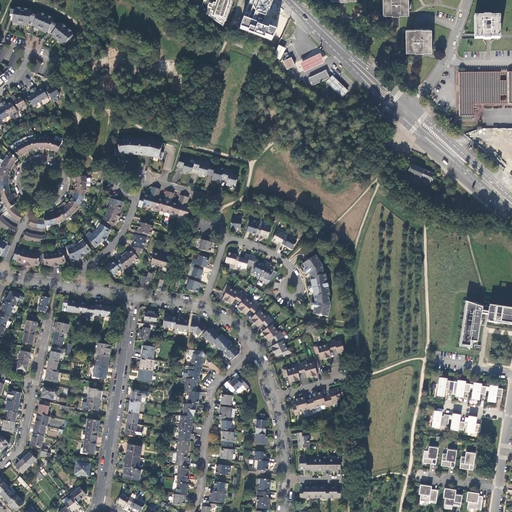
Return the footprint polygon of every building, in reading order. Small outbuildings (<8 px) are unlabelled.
[(211,9),(209,16),(223,26),(232,0),(217,0),(216,4),(210,1),(209,4),(208,7),(211,9)] [(277,29),(264,22),(272,0),(250,0),(240,29),(272,41),(277,29)] [(384,0),(384,16),(407,16),(406,0),(384,0)] [(58,40),(65,45),(66,43),(67,44),(71,40),(72,41),(75,37),(72,35),(74,34),(71,32),(68,29),(66,27),(63,25),(60,23),(60,24),(53,20),(54,19),(48,16),(45,15),(38,13),(31,11),(31,10),(24,9),(21,9),(17,8),(14,8),(14,9),(11,9),(10,14),(13,15),(13,20),(12,21),(15,22),(18,22),(18,20),(22,21),(25,21),(25,23),(27,23),(29,23),(30,23),(30,21),(31,17),(36,18),(34,22),(33,25),(35,26),(38,27),(39,25),(42,27),(45,28),(44,30),(47,31),(49,32),(50,29),(52,25),(57,28),(54,32),(52,34),(54,35),(57,37),(58,36),(60,38),(58,40)] [(476,39),(484,39),(488,39),(491,39),(499,39),(499,36),(499,34),(499,17),(476,17),(476,34),(476,36),(476,39)] [(407,30),(407,53),(430,53),(429,30),(407,30)] [(283,47),(281,46),(275,57),(278,58),(279,59),(285,48),(283,47)] [(300,63),(304,72),(314,67),(324,62),(320,53),(310,58),(300,63)] [(283,61),(287,69),(295,65),(291,57),(283,61)] [(309,78),(313,85),(330,77),(326,70),(309,78)] [(338,94),(342,97),(348,91),(347,90),(332,76),(326,82),(338,94)] [(47,85),(44,87),(52,99),(59,95),(54,86),(50,88),(47,85)] [(35,87),(32,89),(40,101),(47,97),(42,88),(38,91),(35,87)] [(486,114),(455,88),(439,105),(474,134),(480,129),(503,148),(509,141),(511,142),(511,93),(507,99),(502,95),(486,114)] [(40,101),(32,89),(29,91),(32,94),(27,97),(33,106),(40,101)] [(14,95),(11,97),(19,109),(26,105),(21,96),(16,99),(14,95)] [(4,101),(1,103),(9,116),(17,111),(11,102),(7,105),(4,101)] [(9,116),(1,103),(0,103),(0,107),(1,108),(0,109),(0,117),(1,120),(9,116)] [(22,144),(28,156),(30,155),(29,152),(30,151),(34,150),(31,140),(30,136),(25,137),(20,140),(22,144)] [(159,143),(159,142),(155,141),(156,139),(152,138),(149,137),(149,139),(132,138),(132,136),(129,136),(126,136),(126,138),(121,138),(122,140),(118,140),(119,149),(115,149),(115,155),(129,154),(149,156),(162,159),(164,153),(160,152),(163,144),(159,143)] [(42,153),(42,138),(38,138),(35,139),(31,140),(34,150),(39,149),(40,153),(42,153)] [(46,149),(50,150),(52,139),(48,138),(42,138),(42,153),(44,153),(44,149),(46,149)] [(54,151),(59,153),(61,149),(60,148),(62,143),(56,140),(52,139),(50,150),(54,151)] [(28,156),(22,144),(17,146),(13,150),(20,157),(23,155),(24,154),(26,157),(28,156)] [(15,163),(18,160),(10,152),(6,157),(4,161),(17,168),(18,166),(15,164),(15,163)] [(191,159),(181,156),(178,165),(184,167),(183,168),(183,171),(187,173),(187,172),(192,174),(193,169),(194,167),(195,163),(190,162),(191,159)] [(205,164),(206,161),(196,158),(196,161),(195,163),(194,167),(199,169),(199,171),(198,175),(201,176),(201,174),(207,176),(207,174),(208,172),(210,165),(205,164)] [(17,168),(4,161),(2,165),(0,170),(10,173),(12,169),(12,168),(15,170),(17,168)] [(221,166),(210,163),(210,165),(208,172),(214,174),(213,176),(212,180),(216,181),(217,180),(221,181),(222,179),(222,177),(224,170),(220,169),(221,166)] [(411,164),(409,168),(407,172),(430,182),(434,174),(411,164)] [(222,177),(227,179),(227,181),(226,185),(230,186),(231,184),(236,186),(239,176),(234,174),(235,171),(225,168),(224,170),(222,177)] [(0,180),(13,181),(13,179),(9,178),(10,173),(0,170),(0,180)] [(165,181),(167,174),(162,173),(162,174),(152,171),(155,178),(165,181)] [(86,173),(81,174),(75,175),(76,181),(76,185),(87,186),(87,181),(87,178),(86,176),(86,173)] [(13,181),(0,180),(0,191),(10,189),(9,186),(9,184),(13,184),(13,181)] [(87,186),(76,185),(76,188),(75,191),(71,190),(71,192),(85,196),(86,192),(87,186)] [(141,196),(138,206),(142,207),(143,205),(151,207),(156,188),(153,187),(151,194),(148,196),(145,195),(145,197),(141,196)] [(159,210),(162,200),(160,199),(158,197),(160,189),(156,188),(151,207),(159,210)] [(10,189),(0,191),(0,194),(0,196),(3,201),(16,195),(15,193),(11,194),(11,193),(10,189)] [(85,196),(71,192),(70,194),(74,195),(73,196),(71,200),(80,206),(85,209),(86,206),(81,203),(83,201),(85,196)] [(16,195),(3,201),(5,207),(8,210),(12,206),(16,203),(14,200),(14,199),(17,197),(16,195)] [(179,215),(185,196),(181,195),(179,202),(176,204),(174,203),(171,213),(179,215)] [(187,218),(190,208),(188,207),(187,205),(189,197),(185,196),(179,215),(187,218)] [(108,212),(120,217),(122,214),(119,212),(119,211),(121,211),(123,202),(112,199),(110,208),(108,212)] [(80,206),(71,200),(69,203),(68,205),(65,202),(63,204),(73,214),(77,210),(80,206)] [(168,201),(162,200),(159,210),(165,212),(168,201)] [(171,213),(174,203),(168,201),(165,212),(170,214),(171,214),(171,213)] [(73,214),(63,204),(62,205),(64,208),(63,210),(60,211),(65,220),(70,218),(73,214)] [(65,220),(60,211),(56,213),(55,214),(53,210),(51,211),(55,224),(60,223),(65,220)] [(55,224),(51,211),(49,211),(50,215),(48,216),(44,216),(45,221),(45,226),(50,226),(55,224)] [(119,220),(120,217),(108,212),(106,215),(108,216),(105,221),(113,226),(116,221),(115,220),(116,219),(119,220)] [(242,219),(232,218),(231,229),(241,230),(242,219)] [(139,227),(153,230),(154,226),(148,224),(149,221),(142,219),(139,227)] [(259,226),(259,225),(250,222),(247,231),(256,235),(256,234),(259,226)] [(98,228),(95,231),(105,240),(107,238),(105,236),(106,234),(107,235),(110,230),(102,225),(99,229),(98,228)] [(17,228),(12,226),(9,231),(14,234),(17,228)] [(259,226),(256,234),(268,238),(271,229),(263,226),(262,227),(259,226)] [(147,238),(148,234),(151,235),(153,230),(139,227),(138,231),(136,230),(135,234),(147,238)] [(95,231),(92,229),(90,231),(86,235),(89,239),(93,236),(92,234),(95,231)] [(105,240),(95,231),(92,234),(93,236),(89,239),(95,247),(99,243),(99,242),(100,241),(102,243),(105,240)] [(272,240),(281,245),(282,244),(285,237),(286,236),(285,235),(278,231),(277,231),(272,240)] [(147,238),(135,234),(134,238),(135,240),(133,246),(141,249),(143,249),(147,238)] [(285,237),(282,244),(292,249),(297,241),(289,237),(288,238),(285,237)] [(210,252),(213,243),(202,239),(199,249),(210,252)] [(76,246),(82,257),(85,256),(84,253),(85,252),(86,253),(91,250),(85,242),(81,245),(80,244),(76,246)] [(3,244),(0,251),(0,254),(5,258),(10,246),(7,245),(6,246),(3,244)] [(79,259),(82,257),(76,246),(75,244),(66,247),(71,260),(77,258),(76,257),(77,257),(79,259)] [(141,249),(133,246),(132,251),(130,252),(128,251),(124,254),(132,264),(139,259),(138,257),(139,256),(141,249)] [(27,266),(30,253),(26,252),(25,254),(20,252),(20,251),(18,250),(17,250),(13,259),(17,260),(17,261),(23,263),(23,262),(24,262),(24,265),(27,266)] [(159,266),(163,252),(160,251),(160,253),(158,254),(154,253),(152,260),(151,263),(159,266)] [(168,268),(171,257),(167,256),(166,255),(166,253),(163,252),(159,266),(168,268)] [(237,256),(237,255),(228,252),(224,266),(234,269),(235,264),(237,256)] [(34,253),(30,253),(27,266),(31,266),(32,263),(33,264),(33,265),(39,265),(39,255),(34,255),(34,253)] [(55,266),(53,253),(49,254),(49,256),(44,256),(44,265),(50,265),(50,264),(51,264),(52,267),(55,266)] [(57,253),(53,253),(55,266),(59,266),(58,263),(60,262),(60,264),(66,262),(63,253),(58,254),(57,253)] [(125,269),(132,264),(124,254),(121,256),(121,259),(119,261),(124,268),(125,269)] [(314,307),(313,314),(328,317),(330,305),(328,296),(330,296),(326,274),(324,274),(322,265),(315,255),(309,260),(303,263),(303,264),(306,269),(305,269),(305,270),(304,270),(304,271),(304,272),(304,273),(305,273),(306,274),(308,272),(309,273),(311,286),(310,286),(309,287),(309,288),(308,289),(309,290),(310,290),(312,290),(315,302),(315,303),(313,303),(312,303),(312,304),(311,304),(311,306),(311,307),(314,307)] [(192,263),(196,265),(204,267),(206,268),(209,259),(200,256),(198,260),(194,259),(192,263)] [(249,260),(237,256),(235,264),(238,265),(238,266),(246,269),(249,260)] [(124,268),(119,261),(118,259),(113,263),(110,263),(107,265),(114,275),(124,268)] [(261,276),(268,262),(265,261),(262,265),(258,263),(257,264),(255,263),(253,268),(255,269),(253,272),(261,276)] [(271,264),(268,262),(261,276),(269,280),(274,271),(269,268),(271,265),(271,264)] [(204,267),(196,265),(195,268),(194,268),(190,279),(199,282),(203,271),(203,270),(204,267)] [(190,279),(187,289),(198,293),(201,283),(199,282),(190,279)] [(227,284),(223,290),(227,292),(226,294),(222,299),(227,302),(234,291),(230,289),(231,287),(227,284)] [(237,292),(234,291),(227,302),(232,305),(235,299),(236,297),(239,299),(243,293),(238,290),(237,292)] [(12,291),(10,292),(7,298),(9,299),(8,302),(15,305),(16,306),(18,301),(21,302),(24,297),(20,295),(21,295),(12,291)] [(248,297),(243,293),(239,299),(242,302),(241,303),(237,308),(242,312),(250,302),(246,299),(248,297)] [(40,315),(41,315),(42,311),(46,312),(47,308),(48,308),(51,298),(43,296),(40,306),(39,306),(38,311),(41,311),(40,315)] [(79,313),(80,304),(76,303),(76,302),(64,300),(63,305),(67,305),(67,311),(79,313)] [(8,302),(5,301),(2,308),(4,310),(3,313),(10,316),(15,305),(8,302)] [(80,302),(80,304),(79,313),(86,314),(86,320),(90,320),(92,305),(88,305),(88,303),(80,302)] [(252,304),(250,302),(242,312),(246,315),(250,310),(251,308),(254,311),(259,305),(257,304),(254,302),(252,304)] [(482,313),(483,310),(483,307),(468,302),(461,345),(470,346),(471,341),(478,342),(482,313)] [(92,305),(90,320),(94,321),(94,315),(102,316),(104,307),(104,306),(96,304),(95,306),(92,305)] [(263,309),(259,305),(254,311),(256,313),(255,314),(250,319),(254,323),(264,314),(261,311),(263,309)] [(511,308),(490,305),(488,311),(488,314),(487,319),(489,319),(488,321),(496,322),(496,321),(511,322),(511,308)] [(104,307),(102,316),(114,318),(116,309),(114,307),(107,306),(107,308),(104,307)] [(141,320),(141,323),(153,325),(154,321),(157,322),(158,314),(155,314),(155,312),(148,311),(147,313),(145,313),(144,320),(141,320)] [(10,316),(3,313),(1,316),(0,315),(0,324),(5,327),(8,320),(10,316)] [(170,314),(165,313),(163,326),(175,328),(177,318),(177,317),(169,316),(170,314)] [(266,317),(264,314),(254,323),(258,327),(263,322),(264,321),(267,325),(273,320),(268,315),(266,317)] [(177,318),(175,328),(175,332),(178,333),(178,331),(187,332),(189,321),(180,320),(180,319),(177,318)] [(195,333),(198,336),(206,328),(200,321),(191,320),(190,331),(194,331),(194,333),(195,333)] [(276,324),(273,320),(267,325),(269,327),(267,328),(262,332),(265,336),(276,329),(274,326),(276,324)] [(25,332),(35,334),(37,323),(27,321),(24,331),(25,332)] [(58,323),(56,332),(65,334),(67,335),(69,325),(58,323)] [(153,325),(141,323),(140,327),(143,328),(142,330),(140,330),(139,337),(141,337),(141,340),(149,340),(150,329),(152,329),(153,325)] [(214,330),(211,327),(202,335),(206,339),(206,338),(211,344),(213,342),(219,337),(214,331),(214,330)] [(278,332),(276,329),(265,336),(268,341),(273,337),(275,336),(277,340),(284,336),(280,331),(278,332)] [(32,345),(35,334),(25,332),(23,343),(32,345)] [(65,334),(56,332),(53,343),(62,345),(65,334)] [(221,335),(219,337),(213,342),(217,347),(221,352),(230,343),(231,342),(228,339),(227,340),(221,335)] [(286,341),(284,336),(277,340),(279,343),(277,343),(271,347),(274,351),(285,346),(284,342),(286,341)] [(336,339),(331,341),(333,348),(336,347),(337,349),(338,353),(344,351),(341,340),(336,342),(336,339)] [(333,348),(331,341),(326,342),(326,345),(323,346),(326,358),(331,357),(330,351),(329,349),(333,348)] [(99,343),(97,355),(98,355),(109,356),(111,345),(99,343)] [(230,343),(221,352),(224,355),(225,354),(232,361),(240,353),(230,343)] [(326,358),(323,346),(319,347),(318,344),(313,346),(315,353),(319,352),(319,353),(321,360),(326,358)] [(143,346),(142,358),(153,360),(155,347),(143,346)] [(287,349),(285,346),(274,351),(276,356),(282,353),(284,352),(285,356),(292,353),(290,348),(287,349)] [(53,347),(50,360),(58,362),(59,362),(61,354),(63,354),(64,349),(53,347)] [(19,360),(29,362),(30,353),(21,351),(19,360)] [(203,351),(197,351),(194,353),(193,361),(192,361),(191,366),(202,367),(203,358),(206,355),(203,351)] [(108,367),(109,356),(98,355),(96,366),(108,367)] [(153,360),(142,358),(140,369),(153,371),(154,360),(153,360)] [(315,367),(319,366),(317,359),(312,361),(312,363),(309,364),(312,376),(317,375),(316,369),(315,367)] [(19,360),(17,369),(26,372),(29,362),(19,360)] [(58,362),(50,360),(47,370),(56,372),(58,362)] [(312,376),(309,364),(305,365),(304,362),(299,364),(301,371),(304,370),(305,372),(307,378),(312,376)] [(301,371),(299,364),(294,365),(295,368),(291,369),(295,381),(300,380),(298,374),(298,372),(301,371)] [(108,367),(96,366),(95,365),(93,377),(106,379),(108,367)] [(202,367),(191,366),(190,366),(188,378),(197,379),(199,380),(200,372),(201,372),(202,367)] [(295,381),(291,369),(288,370),(287,368),(282,369),(284,376),(288,375),(288,376),(290,383),(295,381)] [(153,371),(140,369),(138,380),(151,382),(153,371)] [(59,373),(56,372),(47,370),(45,380),(57,383),(59,373)] [(197,379),(188,378),(187,378),(186,386),(184,386),(184,391),(190,391),(195,392),(197,379)] [(246,389),(249,387),(240,378),(238,380),(236,378),(229,384),(236,391),(242,385),(243,386),(245,387),(246,389)] [(453,394),(455,382),(447,381),(447,379),(440,378),(440,380),(439,379),(437,392),(438,392),(437,396),(444,397),(446,393),(446,394),(447,389),(449,389),(448,393),(453,394)] [(455,382),(453,394),(457,395),(457,396),(463,397),(463,396),(464,396),(465,390),(467,390),(466,392),(470,392),(471,388),(471,384),(462,383),(463,382),(459,381),(459,382),(455,382)] [(487,387),(478,385),(479,384),(475,384),(475,385),(474,385),(473,388),(472,397),(473,397),(473,399),(479,400),(480,398),(481,392),(483,392),(482,394),(486,395),(487,390),(487,387)] [(242,385),(236,391),(238,393),(245,387),(243,386),(242,385)] [(503,389),(494,388),(494,387),(490,386),(490,387),(489,387),(489,391),(487,399),(488,400),(488,401),(495,402),(495,401),(496,401),(497,395),(498,395),(498,397),(501,397),(503,389)] [(54,396),(57,396),(58,391),(44,387),(41,397),(53,400),(54,396)] [(88,398),(100,400),(102,390),(89,388),(88,398)] [(329,390),(330,394),(331,396),(327,397),(330,406),(333,405),(333,404),(338,403),(338,401),(341,400),(338,388),(329,390)] [(133,390),(131,401),(141,402),(146,403),(148,392),(140,391),(133,390)] [(8,401),(19,403),(22,393),(12,391),(10,391),(10,392),(8,392),(7,396),(6,395),(5,400),(8,401)] [(200,392),(195,392),(190,391),(189,395),(188,395),(187,403),(196,404),(198,405),(199,397),(200,392)] [(330,406),(327,397),(324,398),(323,396),(322,392),(317,393),(320,406),(325,405),(326,407),(330,406)] [(316,407),(320,406),(317,393),(312,395),(313,399),(314,401),(310,402),(312,411),(316,410),(316,407)] [(220,404),(231,405),(232,396),(222,395),(220,404)] [(309,412),(312,411),(310,402),(307,403),(306,401),(305,397),(300,398),(303,411),(308,409),(309,412)] [(99,410),(100,400),(88,398),(87,403),(83,402),(82,403),(81,407),(82,408),(86,409),(99,410)] [(298,412),(303,411),(300,398),(294,400),(296,404),(296,406),(293,407),(295,416),(299,414),(298,412)] [(8,401),(6,410),(9,411),(17,413),(19,403),(8,401)] [(141,402),(131,401),(129,412),(139,413),(141,402)] [(184,416),(185,416),(192,417),(194,417),(195,412),(193,412),(193,410),(195,411),(196,404),(187,403),(184,403),(183,409),(184,409),(184,416)] [(40,404),(38,414),(47,416),(49,407),(40,404)] [(229,418),(231,418),(232,408),(220,407),(219,417),(221,417),(229,418)] [(15,423),(17,413),(9,411),(6,421),(15,423)] [(435,413),(434,413),(432,425),(433,425),(433,427),(440,428),(440,426),(448,428),(450,415),(445,414),(444,417),(442,416),(443,414),(442,414),(443,412),(435,411),(435,413)] [(139,413),(129,412),(127,423),(138,424),(139,413)] [(47,426),(49,417),(47,416),(38,414),(35,424),(46,426),(47,426)] [(192,417),(185,416),(184,416),(181,415),(180,423),(181,424),(181,428),(191,429),(192,429),(192,424),(191,424),(192,417)] [(454,416),(453,416),(451,428),(452,428),(452,430),(458,431),(458,429),(464,430),(466,422),(462,422),(462,423),(460,423),(461,417),(457,416),(458,415),(454,415),(454,416)] [(229,421),(229,418),(221,417),(221,420),(222,420),(221,429),(230,430),(231,421),(229,421)] [(477,419),(473,419),(474,418),(470,417),(470,418),(469,418),(467,430),(468,431),(468,432),(474,433),(474,432),(480,432),(481,425),(478,424),(478,426),(476,426),(477,419)] [(87,430),(98,432),(99,420),(88,419),(87,430)] [(15,423),(6,421),(4,420),(2,430),(13,432),(15,423)] [(265,430),(266,421),(257,420),(256,428),(258,429),(257,432),(265,433),(266,430),(265,430)] [(138,424),(127,423),(125,434),(135,436),(136,435),(137,434),(142,435),(144,425),(138,424)] [(46,426),(35,424),(33,434),(44,436),(46,426)] [(191,429),(181,428),(180,433),(182,433),(181,440),(188,441),(189,441),(190,434),(191,429)] [(85,441),(96,443),(98,432),(87,430),(85,441)] [(233,437),(234,432),(223,431),(222,441),(232,442),(233,437)] [(306,436),(305,432),(297,433),(299,448),(307,448),(307,444),(309,443),(308,436),(306,436)] [(44,436),(33,434),(31,445),(41,447),(44,436)] [(268,435),(256,434),(255,444),(266,445),(268,435)] [(1,436),(0,437),(0,449),(2,451),(9,444),(1,436)] [(188,441),(181,440),(180,440),(178,451),(178,453),(188,454),(188,450),(188,449),(187,449),(188,441)] [(94,454),(96,443),(85,441),(83,452),(94,454)] [(128,445),(126,456),(140,458),(141,447),(128,445)] [(425,451),(423,463),(431,464),(432,459),(437,460),(439,447),(435,446),(435,448),(430,447),(429,452),(425,451)] [(220,459),(232,460),(233,450),(221,448),(220,459)] [(442,465),(449,466),(450,462),(456,462),(458,449),(453,449),(453,450),(448,449),(447,454),(443,453),(442,465)] [(255,451),(254,460),(258,460),(268,462),(269,462),(269,458),(265,457),(266,452),(255,451)] [(460,469),(467,470),(468,465),(470,466),(474,466),(476,457),(476,453),(472,452),(472,454),(467,453),(466,458),(462,457),(460,469)] [(23,459),(29,467),(37,460),(30,453),(27,455),(25,457),(23,459)] [(187,457),(188,454),(178,453),(177,461),(176,465),(179,466),(189,467),(189,462),(187,462),(187,457)] [(140,458),(126,456),(125,467),(138,469),(140,458)] [(22,474),(29,467),(23,459),(15,466),(22,474)] [(325,459),(318,460),(318,470),(325,470),(325,469),(329,469),(329,461),(325,461),(325,459)] [(329,460),(329,461),(329,469),(329,470),(337,470),(337,469),(340,469),(340,461),(337,461),(337,459),(329,460)] [(257,469),(257,472),(267,473),(267,471),(268,462),(258,460),(257,469)] [(310,461),(306,461),(306,469),(310,469),(310,470),(318,470),(318,460),(310,460),(310,461)] [(75,473),(88,475),(90,463),(77,461),(75,473)] [(230,475),(231,466),(216,464),(215,474),(226,475),(230,475)] [(188,479),(189,467),(179,466),(178,476),(178,478),(188,479)] [(138,469),(125,467),(123,478),(139,480),(141,469),(138,469)] [(27,485),(20,477),(17,479),(25,488),(27,485)] [(188,479),(178,478),(177,478),(177,483),(178,483),(177,492),(187,493),(187,485),(188,484),(188,479)] [(0,479),(0,493),(1,494),(7,488),(8,487),(1,479),(0,479)] [(269,492),(270,480),(260,479),(259,487),(256,486),(256,491),(258,491),(269,492)] [(213,491),(224,492),(225,483),(225,482),(215,481),(213,491)] [(422,495),(421,501),(430,502),(430,501),(437,502),(437,503),(439,490),(432,489),(432,487),(421,485),(420,495),(422,495)] [(311,497),(311,487),(303,487),(303,490),(299,490),(300,497),(311,497)] [(329,497),(329,490),(325,490),(325,487),(318,487),(318,497),(329,497)] [(329,487),(329,490),(329,497),(341,497),(340,490),(337,490),(337,487),(329,487)] [(7,488),(1,494),(8,503),(15,497),(7,488)] [(80,488),(71,495),(73,497),(77,502),(86,496),(80,488)] [(446,498),(445,504),(454,506),(455,504),(461,505),(461,507),(463,493),(456,492),(457,490),(445,488),(444,498),(446,498)] [(213,491),(210,491),(209,501),(225,503),(226,492),(224,492),(213,491)] [(268,498),(269,492),(258,491),(256,502),(257,502),(256,508),(269,509),(270,498),(268,498)] [(469,502),(468,508),(478,510),(478,508),(479,508),(482,509),(481,510),(482,510),(484,497),(480,496),(480,494),(469,492),(467,502),(469,502)] [(130,505),(134,498),(131,497),(130,498),(122,494),(117,502),(125,507),(127,504),(130,505)] [(173,504),(185,505),(186,495),(174,494),(173,504)] [(15,497),(8,503),(16,511),(24,504),(16,495),(15,497)] [(70,511),(71,511),(80,506),(77,502),(73,497),(64,503),(67,507),(70,511)] [(137,500),(134,498),(130,505),(133,507),(132,507),(134,508),(140,511),(145,503),(137,499),(137,500)] [(201,511),(210,511),(212,507),(215,507),(215,504),(207,503),(207,506),(202,506),(201,511)]
